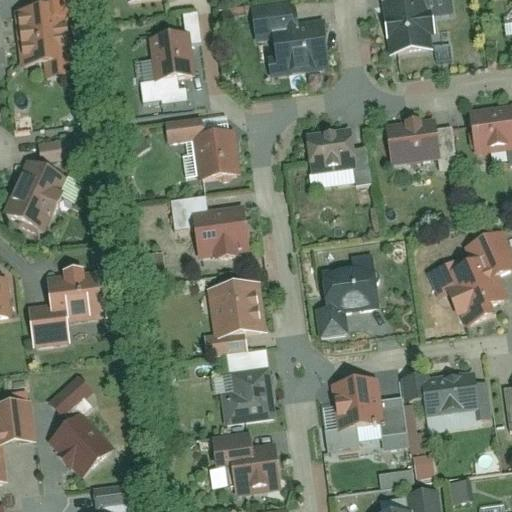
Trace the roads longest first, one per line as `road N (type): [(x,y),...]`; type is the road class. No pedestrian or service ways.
road 1 (residential): [(361,106),(290,115),(265,130),(293,374)]
road 2 (residential): [(293,374),(511,345)]
road 3 (residential): [(511,86),(361,106)]
road 4 (residential): [(293,374),(311,511)]
